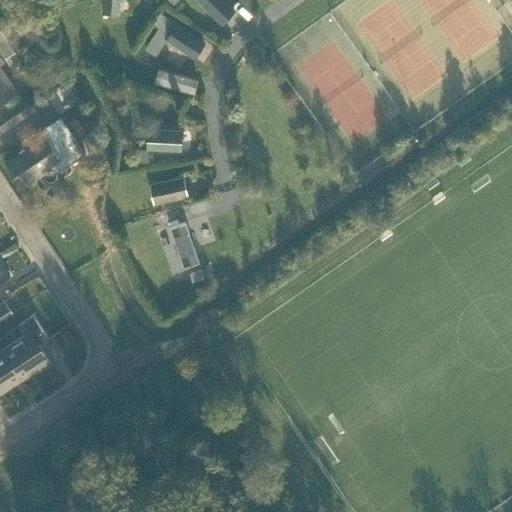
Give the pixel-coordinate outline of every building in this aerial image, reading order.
[(102,0),(101,10),(120,12),(121,0),(102,0)] [(140,0),(137,6),(146,12),(153,0),(140,0)] [(197,0),(219,22),(233,8),(225,0),(197,0)] [(151,38),(144,49),(156,57),(163,46),(167,40),(192,56),(203,40),(176,23),(159,11),(152,22),(159,27),(151,38)] [(10,23),(0,29),(0,51),(5,59),(28,43),(13,21),(10,23)] [(193,94),(197,80),(157,68),(153,82),(193,94)] [(0,102),(11,95),(0,79),(0,102)] [(45,136),(7,162),(23,185),(51,166),(56,173),(86,153),(66,124),(60,116),(40,129),(45,136)] [(147,149),(179,150),(180,131),(148,129),(147,149)] [(149,150),(136,149),(136,163),(148,163),(149,150)] [(154,203),(185,197),(181,177),(150,184),(154,203)] [(186,223),(170,228),(184,267),(199,262),(186,223)] [(0,281),(10,275),(0,259),(0,281)] [(190,273),(193,281),(204,278),(202,269),(190,273)] [(4,295),(0,298),(0,314),(12,304),(4,295)] [(22,379),(50,361),(39,344),(48,337),(33,314),(18,324),(24,334),(3,349),(22,379)] [(0,393),(22,379),(3,349),(0,350),(0,393)]
